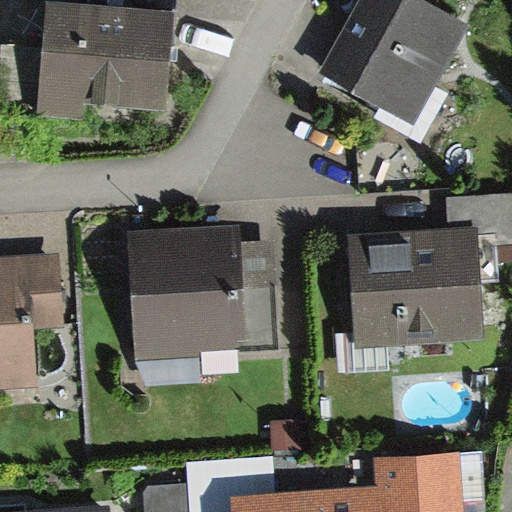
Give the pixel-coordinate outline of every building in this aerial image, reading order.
[(162,113),(174,14),(50,0),(47,0),(35,113),(85,119),(87,105),(162,113)] [(413,0),(365,0),(320,80),(400,125),(457,25),(413,0)] [(511,193),(449,198),(451,229),(476,227),(476,236),(493,235),(495,263),(511,261),(511,193)] [(451,229),(350,238),(360,346),(486,335),(480,279),(498,277),(495,263),(493,235),(476,236),(476,227),(451,229)] [(234,228),(128,235),(136,359),(278,350),(271,244),(236,246),(234,228)] [(45,268),(0,270),(0,381),(19,380),(16,323),(47,322),(45,268)] [(380,511),(463,511),(460,453),(378,458),(380,491),(380,511)] [(191,511),(190,482),(139,484),(140,511),(191,511)] [(234,497),(234,511),(380,511),(380,491),(234,497)]
